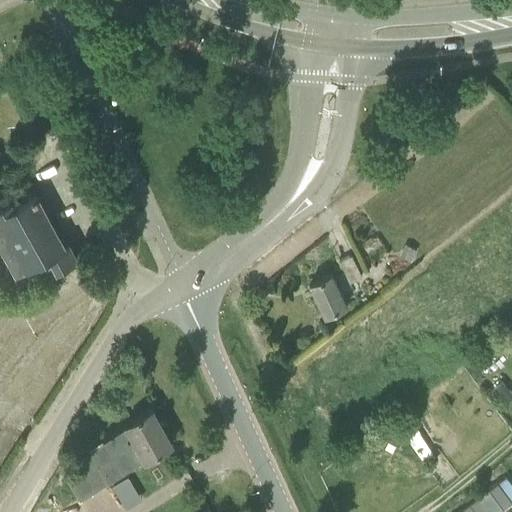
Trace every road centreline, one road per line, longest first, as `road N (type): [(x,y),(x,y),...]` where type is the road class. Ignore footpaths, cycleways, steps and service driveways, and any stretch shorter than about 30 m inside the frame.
road 1 (unclassified): [(48,0),(183,291)]
road 2 (unclassified): [(8,511),(132,318),(183,291)]
road 3 (unclassified): [(283,511),(183,291)]
road 4 (unclassified): [(283,213),(326,177),(340,146),(352,49)]
road 5 (secondary): [(511,10),(337,17)]
road 6 (unclassified): [(315,45),(301,162),(283,213)]
road 7 (secondary): [(352,49),(511,37)]
road 8 (secondary): [(172,0),(315,45)]
road 9 (unclassified): [(183,291),(283,213)]
